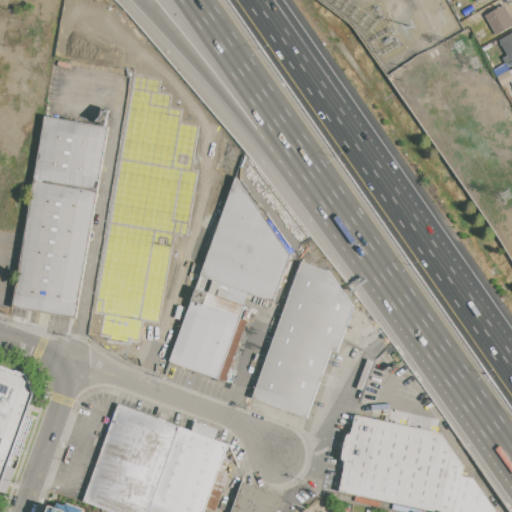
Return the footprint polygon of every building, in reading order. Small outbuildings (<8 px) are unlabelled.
[(485,15),(505,5),(511,17),(511,26),(496,35),(485,15)] [(471,27),(477,24),(479,28),(482,27),(488,38),(480,42),(471,27)] [(499,41),(511,33),(511,60),(507,63),(504,57),(507,55),(499,41)] [(497,76),(509,70),(509,71),(511,76),(511,80),(511,81),(502,86),(497,76)] [(108,132),(76,314),(13,303),(45,121),(108,132)] [(248,292),(202,275),(237,177),(291,255),(274,301),(248,292)] [(302,262),(329,271),(353,305),(337,353),(332,351),(307,418),(253,399),(302,262)] [(202,275),(248,292),(244,305),(246,306),(219,379),(171,362),(202,275)] [(184,287),(170,329),(138,318),(142,305),(137,304),(143,285),(148,287),(151,277),(184,287)] [(0,365),(26,375),(33,395),(0,488),(0,365)] [(119,404),(180,426),(149,511),(114,511),(83,501),(119,404)] [(438,511),(340,490),(356,416),(440,433),(463,467),(461,476),(472,479),(495,510),(494,511),(438,511)] [(149,511),(180,426),(192,430),(196,421),(222,430),(218,440),(230,444),(221,468),(229,471),(215,511),(207,508),(205,511),(149,511)] [(231,511),(243,482),(284,496),(278,511),(277,511),(231,511)] [(46,511),(49,505),(54,507),(56,502),(65,505),(66,502),(83,509),(82,511),(84,511),(46,511)]
